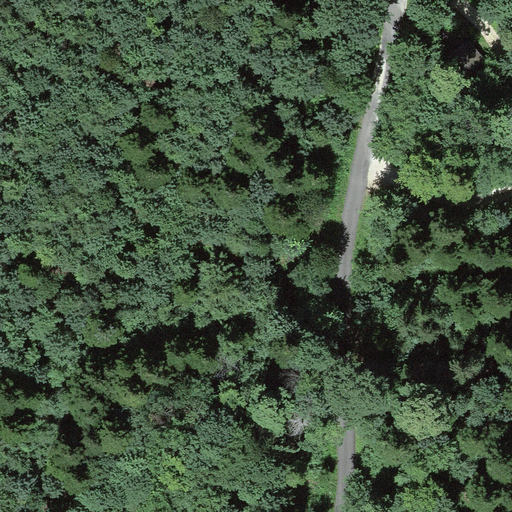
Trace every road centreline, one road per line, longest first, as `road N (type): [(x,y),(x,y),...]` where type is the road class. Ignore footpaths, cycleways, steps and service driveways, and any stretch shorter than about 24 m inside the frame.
road 1 (track): [(344,511),(343,292),(361,158)]
road 2 (track): [(361,158),(441,197),(467,200),(511,187)]
road 3 (track): [(387,0),(361,158)]
